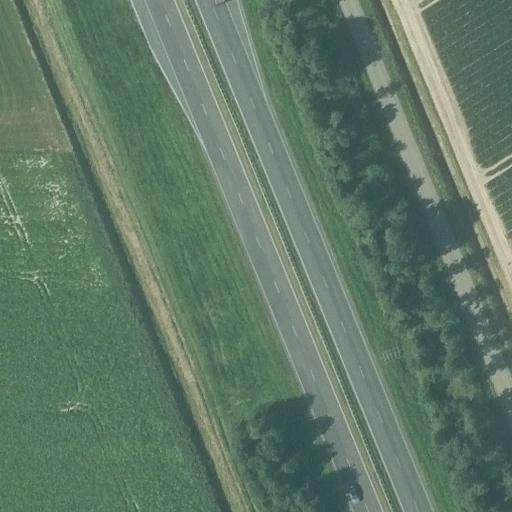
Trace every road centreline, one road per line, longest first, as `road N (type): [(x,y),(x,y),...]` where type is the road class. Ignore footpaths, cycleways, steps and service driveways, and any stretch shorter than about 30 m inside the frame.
road 1 (trunk): [(418,511),(209,0)]
road 2 (trunk): [(161,0),(369,511)]
road 3 (unclassified): [(511,405),(346,0)]
